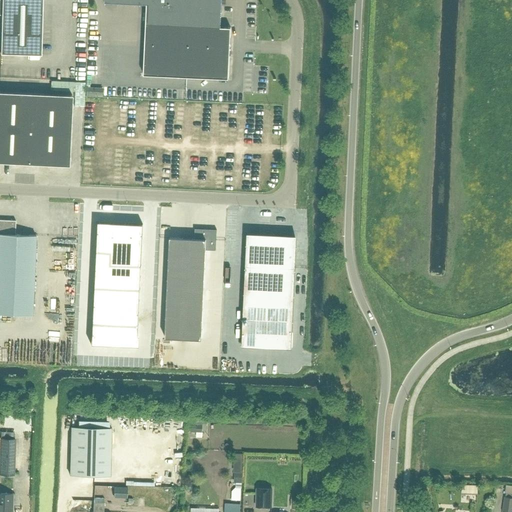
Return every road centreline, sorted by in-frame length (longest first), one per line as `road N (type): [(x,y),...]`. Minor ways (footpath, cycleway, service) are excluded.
road 1 (secondary): [(357,0),(347,246),(385,371),(375,511)]
road 2 (unclassified): [(289,0),(296,47),(288,202),(0,189)]
road 3 (secondary): [(389,511),(394,427),(407,381),(451,339),(511,319)]
